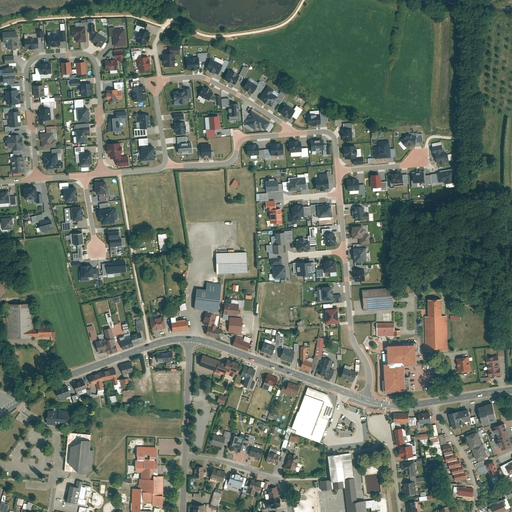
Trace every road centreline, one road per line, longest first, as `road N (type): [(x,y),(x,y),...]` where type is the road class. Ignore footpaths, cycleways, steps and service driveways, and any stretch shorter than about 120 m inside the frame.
road 1 (residential): [(38,179),(27,67),(68,54),(83,53),(96,65),(102,174)]
road 2 (residential): [(336,171),(351,338),(368,372),(366,398)]
road 3 (tertiary): [(366,398),(186,338)]
road 4 (tertiary): [(186,338),(97,364),(13,404)]
road 5 (residential): [(159,79),(203,76),(288,134)]
road 6 (residential): [(164,163),(221,164),(235,158),(240,140),(288,134)]
road 7 (residential): [(185,456),(277,477),(289,511)]
road 8 (residential): [(473,511),(473,475),(434,400)]
